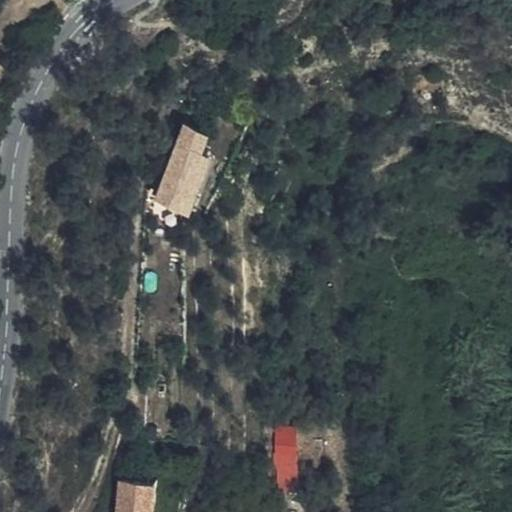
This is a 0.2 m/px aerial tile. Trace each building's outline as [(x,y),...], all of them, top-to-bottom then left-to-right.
[(429,86),(425,77),(421,71),(387,84),(372,91),(363,97),(373,117),(397,105),(417,97),(415,91),(429,86)] [(436,73),(425,77),(429,86),(431,93),(442,88),(436,73)] [(173,140),(154,193),(185,205),(205,152),(173,140)] [(288,415),(276,415),(276,426),(288,426),(288,415)] [(288,426),(276,426),(274,426),(274,454),(272,453),(272,470),(278,470),(278,483),(296,482),(295,425),(288,426)] [(321,451),(320,440),(313,441),(313,452),(321,451)] [(154,511),(157,478),(119,475),(117,511),(154,511)] [(296,482),(278,483),(278,492),(301,492),(301,482),(296,482)]
